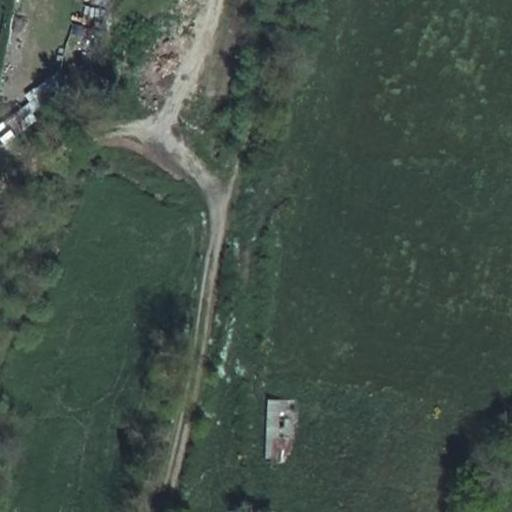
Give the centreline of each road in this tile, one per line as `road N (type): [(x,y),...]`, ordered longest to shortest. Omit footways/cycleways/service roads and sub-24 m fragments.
road 1 (track): [(217,228),(157,511)]
road 2 (track): [(0,183),(55,138),(149,138),(192,165),(215,201),(217,228)]
